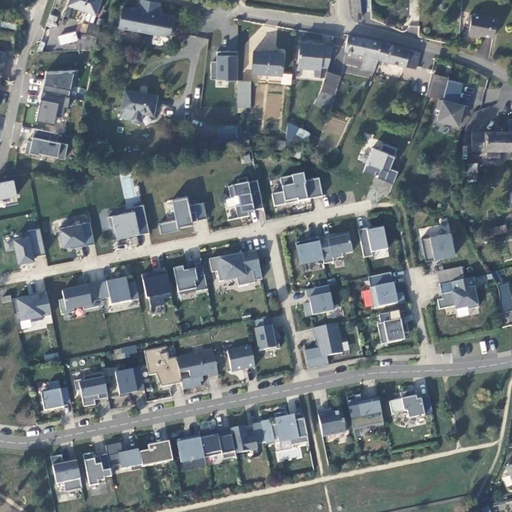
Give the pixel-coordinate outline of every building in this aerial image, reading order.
[(68,0),(67,6),(70,6),(94,13),(98,0),(68,0)] [(141,0),(139,11),(157,15),(160,2),(147,0),(141,0)] [(362,0),(351,0),(352,18),(358,19),(358,12),(362,12),(362,0)] [(131,10),(123,8),(119,27),(170,37),(174,18),(166,16),(160,15),(157,15),(139,11),(137,11),(131,10)] [(94,23),(96,16),(86,13),(85,20),(94,23)] [(496,18),(471,15),(468,17),(467,22),(470,24),(469,35),(482,36),(482,34),(494,36),(496,18)] [(73,21),(75,28),(78,38),(92,33),(92,24),(73,21)] [(53,35),(56,45),(78,38),(75,28),(53,35)] [(363,61),(363,65),(373,69),(377,60),(382,41),(366,38),(348,35),(345,52),(347,52),(346,57),(363,61)] [(414,68),(418,52),(389,45),(389,42),(382,41),(377,60),(414,68)] [(330,48),(319,47),(320,45),(297,43),(295,68),(313,69),(312,77),(321,77),(322,75),(323,72),(328,58),(330,48)] [(254,52),(253,72),(282,74),(283,52),(254,52)] [(74,69),(42,71),(38,90),(65,96),(67,85),(71,85),(74,69)] [(322,75),(321,77),(317,90),(331,94),(336,76),(323,72),(322,75)] [(430,83),(445,86),(446,81),(447,78),(432,75),(430,83)] [(250,80),(236,80),(236,106),(248,106),(249,97),(250,97),(250,80)] [(461,84),(446,81),(445,86),(441,101),(438,100),(435,110),(439,111),(436,122),(457,127),(460,116),(464,117),(466,107),(450,103),(451,98),(457,100),(461,84)] [(441,101),(445,86),(430,83),(427,97),(438,100),(441,101)] [(157,96),(125,89),(120,118),(131,120),(133,123),(138,124),(142,121),(143,113),(153,115),(154,113),(157,96)] [(64,107),(67,96),(65,96),(38,90),(33,120),(51,123),(53,114),(59,115),(61,107),(64,107)] [(341,135),(346,121),(333,116),(328,129),(341,135)] [(236,125),(218,125),(218,144),(236,144),(236,125)] [(65,142),(54,140),(56,132),(31,127),(29,140),(24,139),(22,151),(36,154),(37,151),(55,154),(54,156),(62,157),(65,142)] [(511,130),(508,130),(486,129),(486,131),(486,151),(511,150),(511,130)] [(472,151),(486,151),(486,131),(472,131),(472,151)] [(376,140),(363,171),(393,184),(398,171),(390,168),(397,149),(376,140)] [(275,142),(274,149),(286,150),(286,143),(275,142)] [(476,164),(467,164),(467,175),(476,175),(476,164)] [(290,199),(291,202),(322,196),(318,177),(304,180),(303,172),(280,177),(282,191),(271,193),(274,205),(285,203),(285,201),(290,199)] [(263,208),(257,180),(248,182),(247,177),(237,179),(238,184),(228,186),(230,198),(238,196),(240,205),(235,206),(237,216),(248,213),(247,210),(253,209),(253,210),(263,208)] [(388,195),(392,184),(374,178),(370,188),(388,195)] [(0,197),(15,194),(12,179),(0,181),(0,197)] [(178,229),(177,225),(192,222),(192,220),(206,217),(203,201),(188,204),(187,195),(171,198),(175,219),(158,222),(160,233),(178,229)] [(116,238),(126,236),(126,234),(132,233),(133,235),(149,231),(143,203),(132,205),(133,210),(107,216),(109,226),(113,225),(116,238)] [(89,221),(58,227),(62,246),(69,245),(70,247),(94,243),(89,221)] [(371,251),(387,248),(382,224),(358,229),(363,257),(372,255),(371,251)] [(45,253),(39,227),(26,230),(27,235),(13,238),(18,262),(33,259),(33,255),(45,253)] [(318,237),(323,260),(323,263),(333,261),(333,258),(343,256),(342,253),(352,251),(348,231),(333,234),(334,237),(327,238),(327,235),(318,237)] [(434,259),(455,254),(450,232),(420,238),(423,252),(432,250),(434,259)] [(318,237),(295,242),(299,264),(323,260),(318,237)] [(222,255),(209,258),(211,271),(217,270),(219,281),(236,277),(238,285),(255,282),(252,270),(260,268),(256,250),(223,257),(222,255)] [(432,250),(423,252),(425,261),(434,259),(432,250)] [(196,291),(207,288),(202,261),(194,263),(195,267),(183,270),(182,265),(173,267),(178,291),(195,288),(196,291)] [(262,278),(260,268),(252,270),(254,280),(262,278)] [(165,269),(141,274),(146,297),(148,297),(150,307),(164,304),(163,298),(171,296),(165,269)] [(373,307),(404,301),(402,291),(395,293),(390,271),(368,276),(370,287),(369,287),(373,307)] [(110,304),(138,298),(135,281),(127,283),(125,277),(115,279),(115,281),(112,282),(112,280),(97,283),(101,299),(109,297),(110,304)] [(475,286),(473,277),(451,281),(453,290),(447,292),(448,296),(437,299),(439,308),(454,305),(455,309),(467,306),(467,309),(478,306),(474,287),(475,286)] [(44,280),(27,282),(28,294),(45,292),(44,280)] [(451,281),(439,284),(442,298),(448,296),(447,292),(453,290),(451,281)] [(101,299),(97,283),(86,285),(87,287),(78,289),(78,287),(61,290),(63,298),(58,299),(61,314),(74,311),(73,308),(82,306),(83,309),(98,306),(97,300),(101,299)] [(333,310),(328,284),(305,289),(307,298),(308,298),(309,302),(303,303),(305,316),(333,310)] [(511,298),(510,291),(503,293),(505,313),(511,311),(511,298)] [(51,315),(46,293),(37,295),(37,297),(24,300),(24,298),(14,300),(16,312),(19,312),(20,321),(30,319),(31,322),(42,319),(42,317),(51,315)] [(377,323),(381,343),(401,339),(400,333),(408,331),(406,321),(401,322),(398,310),(378,314),(380,322),(377,323)] [(266,350),(279,347),(276,330),(272,330),(269,317),(255,320),(256,327),(254,328),(259,350),(265,349),(266,350)] [(328,364),(326,355),(342,352),(336,322),(313,327),(315,337),(316,337),(318,347),(304,350),(308,368),(328,364)] [(135,345),(113,349),(115,358),(137,355),(135,345)] [(239,368),(239,370),(254,366),(250,345),(226,350),(231,370),(239,368)] [(158,373),(161,386),(181,382),(180,379),(179,372),(176,356),(168,358),(166,346),(144,350),(148,374),(158,373)] [(190,377),(180,379),(181,382),(183,389),(201,385),(200,381),(199,376),(202,375),(208,374),(208,376),(218,374),(212,349),(212,350),(205,352),(204,351),(176,356),(179,372),(188,370),(190,377)] [(45,361),(59,358),(57,352),(44,355),(45,361)] [(140,367),(114,372),(119,396),(129,394),(129,393),(144,390),(140,367)] [(84,378),(73,380),(75,390),(80,389),(83,406),(95,403),(94,398),(98,397),(99,399),(107,397),(102,372),(83,376),(84,378)] [(58,380),(48,382),(50,390),(40,392),(44,410),(63,406),(63,403),(60,388),(58,380)] [(70,401),(67,386),(60,388),(63,403),(70,401)] [(424,414),(420,398),(416,398),(414,389),(400,392),(403,410),(406,410),(408,417),(424,414)] [(424,416),(432,414),(428,396),(420,398),(424,414),(424,416)] [(350,417),(352,429),(383,422),(378,397),(355,402),(358,416),(350,417)] [(322,436),(345,431),(341,409),(326,412),(325,408),(317,410),(322,436)] [(302,413),(292,415),(292,417),(288,418),(286,410),(274,413),(276,423),(270,424),(272,438),(280,436),(281,439),(289,438),(291,444),(308,441),(302,413)] [(235,453),(257,448),(256,443),(264,441),(260,421),(251,423),(253,433),(246,434),(244,425),(230,428),(235,453)] [(210,435),(209,429),(198,431),(199,434),(204,457),(221,453),(222,459),(236,456),(235,453),(230,428),(216,431),(217,433),(210,435)] [(180,461),(204,457),(199,434),(176,439),(180,461)] [(172,460),(168,441),(147,445),(148,450),(138,452),(141,466),(172,460)] [(109,465),(120,463),(121,468),(131,466),(131,470),(142,468),(141,466),(138,452),(137,447),(127,449),(127,450),(122,451),(120,442),(105,445),(107,453),(109,465)] [(107,453),(99,455),(100,459),(95,460),(94,456),(93,451),(82,454),(89,485),(98,483),(98,480),(104,479),(104,477),(111,475),(109,465),(107,453)] [(65,491),(82,488),(76,459),(63,462),(61,454),(50,456),(56,483),(63,481),(65,491)]
